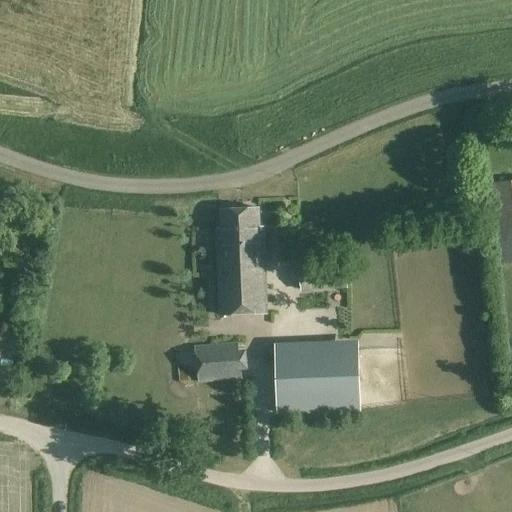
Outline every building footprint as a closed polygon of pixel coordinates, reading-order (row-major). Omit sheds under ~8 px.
[(511,261),(511,181),(493,184),(501,263),(511,261)] [(260,227),(259,208),(220,210),(221,228),(217,228),(220,315),(267,313),(264,227),(260,227)] [(347,288),(346,269),(300,271),(301,291),(347,288)] [(242,379),(240,343),(194,346),(197,383),(242,379)] [(360,410),(358,355),(276,358),(278,413),(360,410)]
